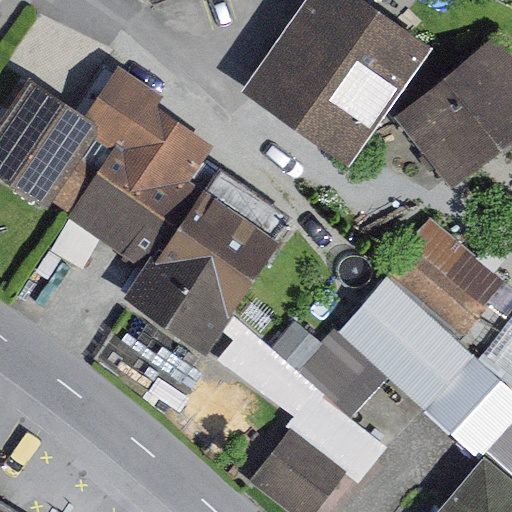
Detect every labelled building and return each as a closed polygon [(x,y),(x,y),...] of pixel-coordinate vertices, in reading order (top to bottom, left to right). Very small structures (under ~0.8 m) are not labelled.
[(431,49),(360,0),(325,0),(272,77),(366,142),(431,49)] [(511,144),(511,47),(506,40),(414,118),(468,182),(511,144)] [(206,184),(197,178),(222,139),(166,103),(174,91),(127,61),(94,112),(129,135),(79,213),(155,262),(206,184)] [(63,202),(79,213),(129,135),(94,112),(37,75),(0,131),(0,168),(60,207),(63,202)] [(132,297),(216,351),(289,238),(206,184),(155,262),(132,297)] [(511,288),(438,223),(362,307),(442,378),(511,300),(511,288)] [(511,511),(511,467),(494,453),(444,511),(511,511)] [(38,511),(0,485),(0,511),(38,511)]
